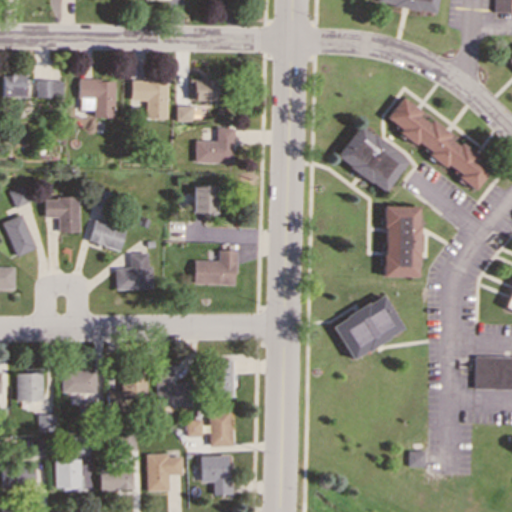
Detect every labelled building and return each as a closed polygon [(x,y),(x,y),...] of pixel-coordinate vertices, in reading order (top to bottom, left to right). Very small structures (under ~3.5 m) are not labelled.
[(434,0),(373,0),(373,2),(432,12),(434,0)] [(492,0),(492,11),(509,12),(509,0),(492,0)] [(22,72),(10,72),(10,75),(0,75),(0,95),(22,96),(22,72)] [(110,117),(111,79),(76,78),(76,109),(91,109),(90,117),(110,117)] [(214,79),(187,78),(186,99),(213,100),(214,79)] [(59,97),(60,80),(34,79),(33,96),(59,97)] [(164,80),(128,79),(127,99),(143,99),(143,117),(163,118),(164,80)] [(472,190),(487,168),(475,160),(478,156),(446,135),(448,133),(428,119),(427,122),(416,114),(419,110),(398,96),(384,117),(399,127),(397,131),(427,152),(426,154),(456,174),(454,177),(472,190)] [(189,105),(173,105),(173,120),(189,120),(189,105)] [(406,159),(357,124),(334,157),(382,192),(406,159)] [(192,140),(191,161),(230,162),(231,127),(213,127),(213,140),(192,140)] [(5,190),(12,207),(28,201),(21,184),(5,190)] [(215,185),(191,185),(190,212),(214,213),(215,185)] [(42,216),(55,216),(55,231),(76,231),(76,197),(41,197),(42,216)] [(416,277),(417,206),(382,205),(380,276),(416,277)] [(33,248),(18,213),(0,220),(0,225),(13,256),(33,248)] [(116,250),(123,229),(92,219),(85,240),(116,250)] [(191,260),(190,283),(232,284),(233,250),(216,249),(215,260),(191,260)] [(113,288),(149,287),(149,264),(145,264),(144,252),(127,252),(127,267),(112,267),(113,288)] [(11,265),(0,265),(0,288),(11,288),(11,265)] [(401,330),(381,294),(328,323),(348,359),(401,330)] [(511,356),(472,355),(471,388),(511,388),(511,356)] [(212,360),(213,396),(231,396),(230,359),(212,360)] [(187,405),(187,383),(170,383),(171,365),(153,365),(153,404),(187,405)] [(92,370),(58,369),(58,391),(92,392),(92,370)] [(39,372),(13,372),(13,400),(40,400),(39,372)] [(144,372),(118,372),(118,389),(104,389),(104,408),(120,409),(120,401),(143,401),(144,372)] [(227,411),(204,412),(205,446),(228,445),(227,411)] [(53,414),(35,414),(35,431),(53,431),(53,414)] [(183,436),(199,435),(198,419),(183,419),(183,436)] [(24,439),(24,456),(42,455),(41,438),(24,439)] [(404,466),(422,466),(422,450),(405,450),(404,466)] [(178,456),(165,456),(165,453),(143,453),(143,490),(165,490),(165,473),(179,473),(178,456)] [(197,455),(197,481),(209,481),(210,494),(227,494),(227,455),(197,455)] [(51,459),(52,489),(78,488),(77,458),(51,459)] [(31,463),(0,467),(0,488),(34,483),(31,463)] [(97,490),(130,489),(129,466),(96,467),(97,490)]
